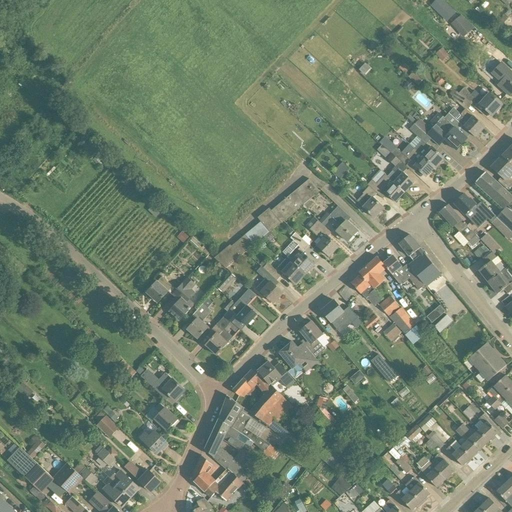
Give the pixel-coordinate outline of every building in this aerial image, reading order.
[(436,0),(431,6),(439,14),(442,11),(450,19),(456,13),(442,0),(436,0)] [(506,15),(505,16),(498,23),(497,22),(493,27),(503,36),(507,32),(501,26),(509,18),(508,17),(511,13),(509,11),(505,15),(506,15)] [(462,35),(472,26),(461,15),(451,24),(462,35)] [(360,71),(359,70),(365,64),(358,57),(362,54),(354,46),(351,50),(343,43),(336,50),(359,72),(360,71)] [(447,54),(442,49),(437,54),(442,59),(447,54)] [(411,68),(404,63),(401,67),(407,72),(411,68)] [(360,71),(364,75),(370,69),(365,64),(359,70),(360,71)] [(511,93),(511,73),(502,64),(492,74),(502,83),(499,87),(509,96),(511,93)] [(350,77),(339,88),(357,105),(368,94),(350,77)] [(439,77),(436,81),(436,83),(439,85),(442,85),(445,82),(444,81),(440,77),(439,77)] [(459,94),(468,102),(472,105),(476,101),(480,105),(492,117),(502,106),(489,94),(484,100),(475,92),(472,96),(464,88),(459,94)] [(468,102),(459,94),(457,92),(452,98),(463,108),(468,102)] [(280,102),(287,109),(294,102),(286,94),(280,102)] [(465,109),(460,115),(454,109),(449,114),(475,138),(485,127),(465,109)] [(467,139),(455,128),(443,117),(431,130),(419,119),(417,122),(415,124),(418,127),(431,140),(439,147),(445,140),(457,151),(467,139)] [(443,158),(432,148),(431,149),(427,145),(431,140),(418,127),(413,132),(422,141),(415,149),(419,153),(435,168),(443,158)] [(400,161),(380,144),(379,145),(390,155),(387,159),(395,166),(400,161)] [(406,167),(411,162),(411,161),(397,148),(391,154),(400,161),(403,164),(406,167)] [(502,157),(511,165),(511,150),(510,149),(502,157)] [(416,156),(411,161),(411,162),(415,166),(426,177),(435,168),(419,153),(416,156)] [(507,182),(511,175),(511,165),(502,157),(491,168),(507,182)] [(344,165),(335,174),(341,180),(350,170),(344,165)] [(388,177),(395,183),(405,193),(414,183),(399,169),(395,173),(393,171),(388,177)] [(501,222),(508,229),(511,233),(511,213),(506,208),(507,207),(511,211),(511,210),(511,197),(485,173),(476,183),(505,210),(497,218),(501,222)] [(405,193),(395,183),(388,177),(385,175),(377,184),(373,180),(368,185),(369,186),(377,193),(381,188),(386,193),(385,193),(395,203),(405,193)] [(309,200),(320,192),(309,180),(271,211),(269,208),(258,218),(261,222),(231,246),(230,245),(214,259),(217,261),(222,266),(226,270),(254,246),(253,245),(264,237),(270,231),(281,223),(281,224),(303,206),(309,200)] [(363,194),(370,200),(364,207),(363,208),(375,219),(384,209),(373,199),(377,194),(377,193),(369,186),(363,194)] [(363,208),(364,207),(348,192),(344,197),(360,212),(363,208)] [(476,206),(476,205),(470,199),(469,200),(464,195),(454,204),(471,222),(482,212),(476,206)] [(312,204),(309,200),(303,206),(306,209),(312,204)] [(154,205),(149,211),(157,218),(161,212),(154,205)] [(473,247),(481,240),(449,205),(441,212),(473,247)] [(338,207),(330,215),(333,218),(342,226),(337,232),(348,242),(358,232),(347,222),(346,222),(343,220),(347,215),(338,207)] [(492,223),(493,222),(497,218),(488,209),(483,215),(492,223)] [(307,226),(311,229),(318,221),(315,218),(307,226)] [(325,227),(319,222),(318,221),(311,229),(310,230),(322,240),(317,246),(329,258),(339,247),(322,232),(326,228),(325,227)] [(503,234),(508,229),(501,222),(495,227),(503,234)] [(270,243),(276,238),(270,231),(264,237),(270,243)] [(177,238),(183,243),(189,238),(183,232),(177,238)] [(287,258),(306,275),(315,265),(303,254),(310,246),(295,233),(291,238),(298,245),(287,258)] [(426,287),(434,281),(442,275),(420,249),(421,248),(410,235),(399,244),(409,257),(410,257),(413,262),(409,265),(412,269),(425,286),(426,287)] [(486,235),(481,239),(494,254),(499,249),(486,235)] [(481,248),(475,253),(480,259),(486,254),(481,248)] [(489,283),(500,274),(491,262),(496,258),(493,253),(482,261),(486,266),(479,271),(489,283)] [(386,267),(401,286),(409,279),(419,291),(425,286),(412,269),(407,273),(401,267),(393,255),(384,263),(383,264),(386,267)] [(386,267),(383,264),(384,263),(378,257),(360,273),(375,290),(385,281),(379,273),(386,267)] [(296,285),(306,275),(287,258),(276,270),(268,263),(264,268),(277,281),(283,274),(296,285)] [(222,266),(217,261),(213,265),(218,270),(222,266)] [(256,288),(261,293),(274,304),(283,294),(273,285),(277,281),(264,268),(262,266),(257,272),(264,279),(256,288)] [(220,270),(219,277),(227,278),(228,270),(220,270)] [(511,278),(505,270),(500,274),(489,283),(498,295),(504,290),(508,294),(511,291),(511,278)] [(218,288),(223,293),(236,278),(231,274),(218,288)] [(362,295),(362,294),(368,301),(369,300),(374,307),(383,300),(361,275),(352,284),(362,295)] [(158,303),(173,287),(162,277),(147,293),(158,303)] [(196,285),(188,278),(180,287),(187,293),(170,312),(175,316),(174,318),(179,322),(191,309),(186,305),(196,293),(192,290),(196,285)] [(173,287),(169,292),(173,295),(177,291),(173,287)] [(231,308),(225,316),(231,322),(236,316),(247,326),(257,315),(247,306),(256,296),(248,290),(235,304),(231,308)] [(426,298),(431,303),(436,299),(431,294),(426,298)] [(390,296),(379,306),(388,317),(389,316),(405,335),(416,325),(402,308),(401,309),(390,296)] [(208,299),(203,304),(194,315),(198,319),(188,330),(198,339),(208,328),(202,322),(212,312),(208,308),(212,303),(208,299)] [(349,307),(343,312),(334,301),(322,311),(331,323),(336,329),(348,318),(356,327),(362,322),(349,307)] [(433,323),(439,319),(434,312),(428,317),(433,323)] [(375,315),(364,325),(367,330),(379,319),(375,315)] [(453,322),(447,315),(434,327),(440,334),(453,322)] [(217,356),(228,343),(233,338),(224,330),(228,326),(231,322),(225,316),(210,332),(215,336),(206,346),(217,356)] [(240,330),(231,322),(228,326),(237,334),(240,330)] [(311,344),(306,348),(315,358),(326,350),(317,339),(322,335),(312,323),(301,332),(311,344)] [(401,333),(393,324),(383,333),(391,342),(401,333)] [(315,358),(306,348),(301,352),(293,342),(279,353),(293,369),(299,364),(303,370),(308,365),(311,369),(318,362),(315,358)] [(335,342),(328,347),(333,352),(339,347),(335,342)] [(487,344),(478,352),(469,359),(488,382),(489,381),(494,386),(494,387),(506,376),(501,371),(506,366),(487,344)] [(378,353),(370,359),(388,381),(396,375),(378,353)] [(136,373),(124,361),(117,368),(129,380),(136,373)] [(274,368),(269,362),(258,371),(255,368),(254,369),(270,387),(272,386),(273,387),(280,381),(288,389),(296,383),(280,364),(274,368)] [(218,363),(213,369),(218,373),(223,367),(218,363)] [(141,377),(146,372),(141,367),(136,372),(141,377)] [(254,390),(253,389),(257,385),(262,392),(265,395),(251,413),(268,426),(269,427),(274,421),(277,424),(293,408),(273,387),(272,386),(270,387),(254,369),(244,378),(233,391),(238,396),(244,397),(247,394),(249,395),(254,390)] [(356,383),(365,375),(360,369),(351,377),(356,383)] [(141,377),(145,381),(156,391),(160,387),(151,378),(153,376),(147,370),(146,372),(141,377)] [(172,380),(163,390),(175,402),(185,391),(168,375),(168,376),(172,380)] [(491,406),(502,396),(511,386),(511,382),(506,376),(494,387),(494,386),(488,392),(493,397),(487,402),(491,406)] [(467,382),(463,387),(467,391),(472,387),(467,382)] [(22,383),(17,389),(28,399),(33,393),(22,383)] [(511,386),(502,396),(491,406),(495,410),(506,400),(511,405),(511,403),(511,386)] [(353,404),(359,400),(348,387),(343,392),(353,404)] [(227,396),(223,408),(219,420),(249,439),(254,442),(256,443),(259,438),(245,429),(251,420),(266,429),(268,426),(251,413),(227,396)] [(317,406),(320,410),(321,412),(325,409),(326,411),(329,402),(328,401),(328,400),(319,397),(317,406)] [(160,414),(155,420),(167,431),(172,426),(172,427),(178,421),(160,404),(155,409),(160,414)] [(463,413),(470,420),(476,415),(469,407),(463,413)] [(333,425),(321,412),(320,410),(311,419),(325,433),(327,431),(329,434),(335,429),(332,426),(333,425)] [(118,417),(113,412),(109,416),(115,421),(118,417)] [(94,419),(99,423),(105,417),(100,413),(94,419)] [(509,423),(500,414),(494,420),(503,429),(509,423)] [(430,415),(418,426),(425,433),(437,422),(430,415)] [(110,437),(118,428),(106,416),(105,417),(99,423),(97,425),(109,437),(110,437)] [(498,433),(483,417),(479,420),(484,426),(479,431),(489,442),(498,433)] [(223,440),(240,452),(241,451),(244,447),(249,450),(254,442),(249,439),(219,420),(205,450),(225,468),(227,469),(227,468),(233,474),(243,483),(249,476),(241,469),(233,461),(233,460),(218,448),(223,440)] [(459,428),(465,434),(469,430),(463,424),(459,428)] [(416,425),(405,436),(411,442),(422,431),(416,425)] [(289,434),(282,428),(277,434),(284,440),(289,434)] [(465,434),(459,428),(456,431),(462,437),(465,434)] [(470,439),(480,450),(489,442),(479,431),(470,439)] [(168,444),(155,432),(150,437),(145,433),(140,438),(157,455),(168,444)] [(336,472),(346,459),(314,432),(304,444),(336,472)] [(430,439),(438,447),(440,449),(445,445),(432,432),(428,437),(430,439)] [(413,445),(412,444),(406,437),(390,451),(398,460),(404,454),(400,450),(404,446),(408,450),(410,448),(413,445)] [(432,453),(438,447),(430,439),(425,445),(432,453)] [(470,439),(461,447),(472,458),(480,450),(470,439)] [(40,441),(32,449),(38,454),(45,446),(40,441)] [(98,455),(104,448),(101,446),(95,452),(98,455)] [(472,458),(461,447),(456,452),(450,446),(447,450),(463,467),(472,458)] [(271,459),(276,452),(270,447),(264,454),(271,459)] [(109,467),(116,460),(104,448),(98,455),(97,455),(109,467)] [(54,480),(21,449),(8,462),(35,487),(40,492),(41,493),(47,486),(48,487),(54,480)] [(248,461),(240,453),(237,456),(245,464),(248,461)] [(437,459),(431,464),(446,480),(455,471),(439,454),(435,458),(437,459)] [(211,464),(202,456),(191,480),(192,480),(205,492),(215,482),(208,475),(214,467),(211,464)] [(396,463),(406,474),(412,469),(401,457),(396,463)] [(161,483),(149,471),(144,476),(130,463),(125,468),(152,493),(161,483)] [(54,480),(69,493),(83,478),(79,475),(68,464),(54,480)] [(446,480),(431,464),(426,469),(425,468),(421,471),(437,488),(446,480)] [(86,468),(79,475),(83,478),(91,486),(98,479),(86,468)] [(227,468),(227,469),(226,470),(215,482),(220,487),(233,474),(227,468)] [(114,474),(110,479),(131,498),(140,489),(121,471),(116,476),(114,474)] [(215,482),(205,492),(211,498),(216,492),(226,501),(243,483),(233,474),(220,487),(215,482)] [(131,498),(110,479),(109,477),(103,483),(107,486),(103,490),(122,508),(131,498)] [(411,491),(421,503),(430,494),(414,477),(405,486),(410,492),(411,491)] [(253,485),(249,479),(245,481),(250,487),(253,485)] [(388,480),(382,485),(391,495),(397,489),(388,480)] [(336,483),(331,488),(338,494),(343,489),(336,483)] [(511,489),(506,483),(497,492),(511,508),(511,507),(511,489)] [(356,498),(363,491),(357,484),(349,491),(351,493),(348,496),(351,500),(354,497),(356,498)] [(282,499),(288,491),(282,486),(276,494),(282,499)] [(40,492),(35,487),(31,492),(36,496),(40,492)] [(412,511),(421,503),(411,491),(410,492),(406,496),(400,490),(396,494),(412,511)] [(119,511),(98,493),(90,502),(101,511),(119,511)] [(88,511),(73,497),(66,504),(74,511),(88,511)] [(209,511),(208,510),(213,507),(204,499),(197,502),(199,509),(191,511),(209,511)] [(295,502),(298,508),(303,505),(300,499),(295,502)] [(485,511),(502,511),(490,499),(481,507),(485,511)] [(400,511),(390,500),(381,509),(383,511),(400,511)] [(52,511),(56,511),(58,510),(50,501),(46,505),(52,511)] [(363,509),(364,511),(373,511),(380,508),(376,501),(363,509)]
